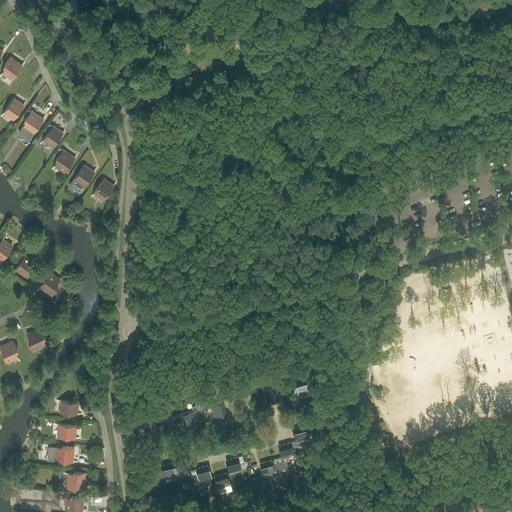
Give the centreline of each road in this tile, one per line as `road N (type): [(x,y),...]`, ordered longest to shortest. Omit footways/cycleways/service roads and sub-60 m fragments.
road 1 (unclassified): [(123,331),(174,329),(511,232)]
road 2 (unclassified): [(123,331),(128,122),(40,0)]
road 3 (unclassified): [(136,511),(118,388),(123,331)]
